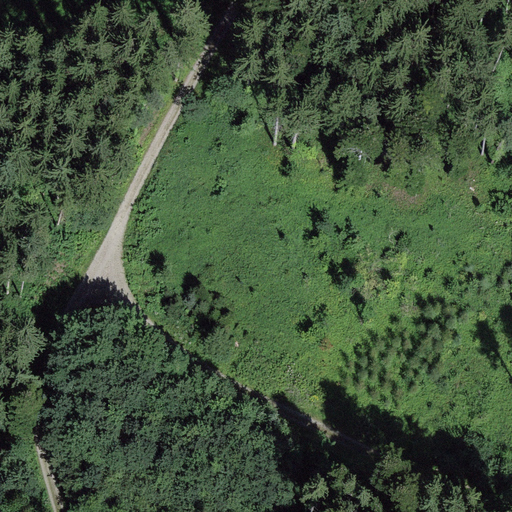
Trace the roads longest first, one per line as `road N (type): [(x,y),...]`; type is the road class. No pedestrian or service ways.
road 1 (track): [(487,511),(217,385),(144,325),(122,290),(113,244),(272,0)]
road 2 (track): [(61,511),(44,448),(42,372),(113,244)]
